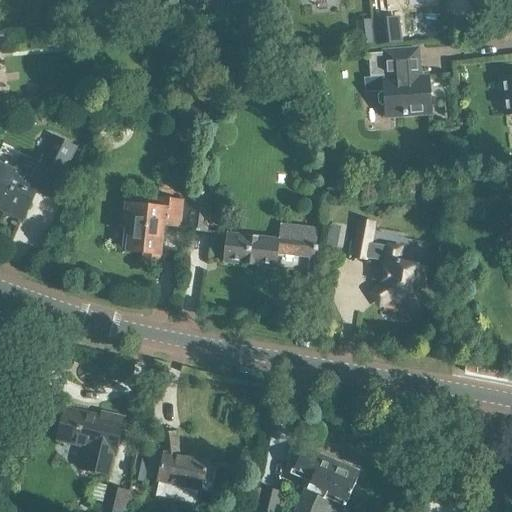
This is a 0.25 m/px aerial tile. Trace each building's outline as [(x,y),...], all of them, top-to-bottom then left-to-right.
[(160,4),(135,7),(137,23),(162,21),(160,4)] [(224,22),(223,10),(210,12),(211,23),(224,22)] [(61,18),(47,19),(48,33),(62,32),(61,18)] [(373,44),(370,20),(357,22),(360,46),(373,44)] [(400,43),(398,20),(373,22),(376,45),(400,43)] [(50,46),(64,45),(64,33),(49,34),(50,46)] [(381,108),(385,108),(386,119),(431,114),(427,80),(419,81),(416,50),(383,53),(383,54),(368,55),(370,79),(383,77),(384,93),(379,94),(376,96),(377,104),(381,108)] [(511,77),(500,79),(504,117),(511,115),(511,77)] [(167,126),(167,128),(182,129),(196,130),(199,103),(170,100),(167,126)] [(79,121),(92,120),(91,109),(78,109),(79,121)] [(50,197),(60,177),(75,147),(53,135),(38,164),(21,155),(13,172),(0,166),(0,203),(4,205),(2,210),(21,219),(35,190),(50,197)] [(193,193),(189,225),(188,230),(208,232),(212,194),(193,193)] [(511,204),(511,194),(500,194),(500,204),(503,204),(502,207),(511,207),(511,204)] [(126,206),(124,225),(122,247),(128,248),(128,251),(144,252),(143,262),(158,263),(162,225),(178,227),(180,203),(156,200),(155,209),(126,206)] [(367,260),(367,259),(384,262),(380,287),(371,294),(380,307),(389,300),(407,302),(414,312),(426,304),(419,293),(423,268),(396,263),(398,248),(370,243),(374,223),(360,221),(359,222),(355,222),(348,252),(355,253),(354,258),(367,260)] [(275,269),(277,255),(313,259),(317,230),(281,226),(280,235),(279,240),(226,234),(223,263),(275,269)] [(81,471),(109,478),(123,418),(108,414),(107,418),(65,408),(57,442),(86,449),(81,471)] [(158,480),(160,480),(156,497),(195,505),(198,491),(201,491),(212,493),(217,466),(207,463),(179,456),(175,432),(161,433),(164,452),(157,451),(154,467),(161,468),(158,480)] [(146,471),(150,451),(138,448),(134,469),(146,471)] [(295,511),(328,511),(333,503),(345,508),(360,472),(303,448),(294,470),(307,476),(305,481),(304,480),(301,487),(305,489),(295,511)] [(101,511),(125,511),(129,491),(107,486),(101,511)] [(276,511),(281,493),(264,489),(258,511),(276,511)]
